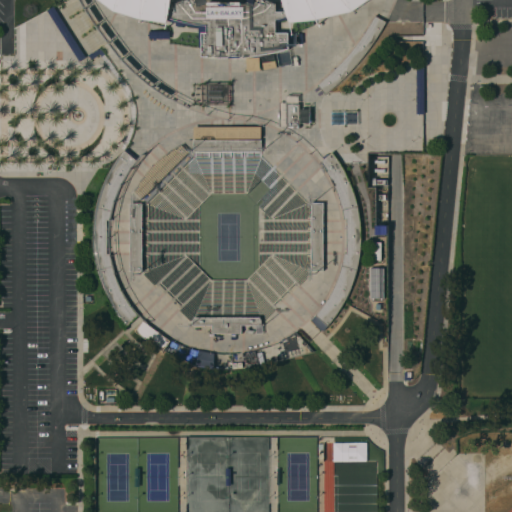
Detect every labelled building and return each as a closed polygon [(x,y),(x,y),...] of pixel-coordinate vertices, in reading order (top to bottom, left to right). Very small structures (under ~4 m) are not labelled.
[(371,0),(353,12),(318,20),(313,21),(314,25),(293,34),(288,33),(289,55),(269,59),(243,63),(230,63),(232,58),(218,58),(202,56),(202,48),(186,46),(170,42),(170,38),(149,38),(149,31),(170,31),(170,28),(160,25),(114,11),(99,0),(171,0),(170,12),(175,12),(175,4),(186,0),(265,0),(277,4),(285,4),(284,0),(371,0)] [(171,0),(170,12),(175,12),(175,4),(186,0),(265,0),(277,4),(285,4),(284,0),(171,0)] [(46,11),(53,7),(85,57),(79,61),(46,11)] [(374,42),(361,58),(345,77),(325,95),(317,85),(322,81),(333,69),(344,60),(351,51),(360,40),(368,27),(374,16),(385,22),(374,42)] [(228,83),(208,84),(208,103),(228,103),(228,83)] [(286,105),(288,105),(288,102),(290,102),(290,105),(299,105),(299,129),(297,129),(297,128),(287,128),(286,105)] [(261,140),(261,152),(193,152),(193,140),(261,140)] [(121,320),(114,310),(107,297),(103,287),(98,275),(95,264),(94,251),(93,236),(94,224),(95,212),(99,198),(103,185),(110,172),(115,162),(124,150),(132,156),(133,154),(136,157),(134,159),(137,160),(130,169),(121,185),(116,196),(113,207),(110,219),(109,236),(109,251),(111,259),(115,275),(122,291),(132,307),(139,316),(127,326),(121,320)] [(261,152),(260,157),(305,203),(312,203),(312,271),(299,286),(295,282),(274,305),(277,309),(262,321),(261,318),(194,318),(193,321),(179,309),(183,306),(159,281),(154,285),(145,274),(142,271),(142,203),(148,203),(193,158),(193,152),(261,152)] [(340,164),(346,175),(353,190),(358,210),(361,225),(361,238),(361,250),(358,267),(353,284),(346,300),(336,315),(328,326),(316,315),(326,302),(333,290),(339,277),(343,260),(344,253),(347,254),(347,220),(344,220),(342,210),(339,197),(333,185),(326,172),(320,162),(332,153),(340,164)] [(142,271),(130,271),(130,203),(142,203),(142,271)] [(324,271),(312,271),(312,203),(324,203),(324,271)] [(383,298),(383,268),(369,268),(369,299),(383,298)] [(261,318),(262,321),(262,326),(242,325),(242,334),(213,334),(213,325),(193,325),(193,321),(194,318),(261,318)] [(366,443),(366,461),(333,461),(333,443),(366,443)]
